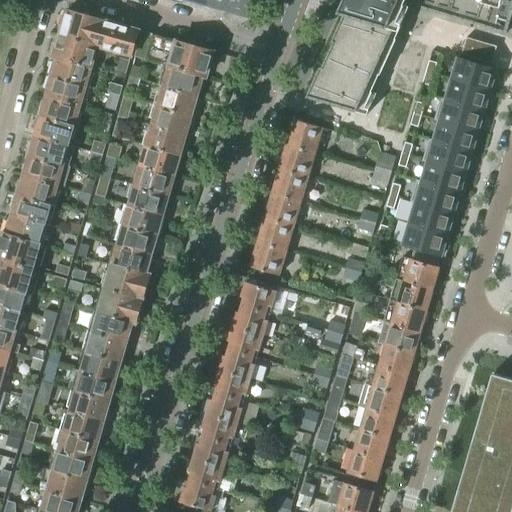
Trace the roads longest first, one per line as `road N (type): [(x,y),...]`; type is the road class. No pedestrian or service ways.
road 1 (tertiary): [(134,511),(278,50)]
road 2 (residential): [(467,314),(407,511)]
road 3 (residential): [(278,50),(106,0)]
road 4 (residential): [(0,142),(41,0)]
road 5 (residential): [(467,314),(508,175)]
